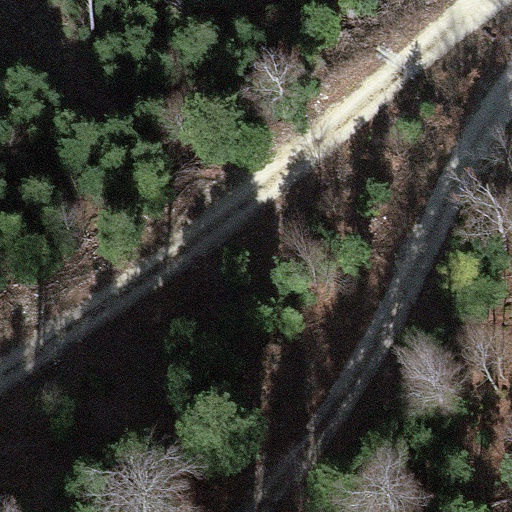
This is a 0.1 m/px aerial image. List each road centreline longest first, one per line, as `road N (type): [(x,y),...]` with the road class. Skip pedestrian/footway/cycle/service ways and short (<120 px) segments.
road 1 (track): [(488,0),(230,208),(0,366)]
road 2 (track): [(511,137),(349,439),(274,511)]
